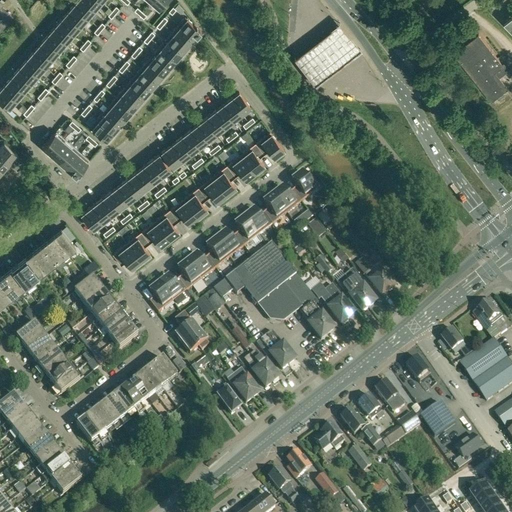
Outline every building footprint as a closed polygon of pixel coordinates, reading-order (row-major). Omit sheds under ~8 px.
[(82,0),(77,0),(73,6),(87,18),(94,10),(82,0)] [(82,0),(94,10),(101,2),(99,0),(82,0)] [(166,0),(151,0),(150,2),(158,9),(166,0)] [(0,8),(3,4),(0,7),(0,31),(12,17),(7,12),(6,14),(0,9),(0,8)] [(87,18),(73,6),(66,14),(80,26),(87,18)] [(80,26),(66,14),(59,22),(73,34),(80,26)] [(511,15),(508,18),(500,25),(511,37),(511,15)] [(185,17),(178,25),(194,39),(201,31),(185,17)] [(51,30),(66,43),(73,34),(59,22),(51,30)] [(341,22),(295,57),(315,83),(361,48),(341,22)] [(188,46),(194,39),(178,25),(172,32),(188,46)] [(66,43),(51,30),(44,38),(59,51),(66,43)] [(182,53),(188,46),(172,32),(166,39),(182,53)] [(478,34),(453,53),(491,102),(508,89),(495,73),(504,66),(478,34)] [(52,59),(59,51),(44,38),(37,47),(52,59)] [(175,60),(182,53),(166,39),(159,46),(175,60)] [(169,68),(175,60),(159,46),(153,54),(169,68)] [(52,59),(37,47),(30,55),(45,67),(52,59)] [(153,54),(147,61),(163,75),(169,68),(153,54)] [(38,75),(45,67),(30,55),(23,63),(38,75)] [(147,61),(140,68),(157,82),(163,75),(147,61)] [(23,63),(16,71),(30,83),(38,75),(23,63)] [(150,89),(157,82),(140,68),(134,75),(150,89)] [(30,83),(16,71),(9,79),(23,92),(30,83)] [(144,97),(150,89),(134,75),(128,83),(144,97)] [(23,92),(9,79),(2,87),(16,100),(23,92)] [(138,104),(144,97),(128,83),(122,90),(138,104)] [(0,89),(0,100),(9,108),(16,100),(2,87),(0,89)] [(131,111),(138,104),(122,90),(115,97),(131,111)] [(239,92),(230,99),(241,114),(250,107),(239,92)] [(125,118),(131,111),(115,97),(109,104),(125,118)] [(241,114),(230,99),(221,106),(233,121),(241,114)] [(119,126),(125,118),(109,104),(103,112),(119,126)] [(221,106),(213,112),(224,127),(233,121),(221,106)] [(103,112),(96,119),(113,133),(119,126),(103,112)] [(224,127),(213,112),(204,119),(216,134),(224,127)] [(96,119),(90,127),(103,137),(102,138),(106,141),(108,138),(113,133),(96,119)] [(204,119),(196,125),(207,140),(216,134),(204,119)] [(207,140),(196,125),(187,132),(199,147),(207,140)] [(50,155),(64,138),(56,131),(42,147),(50,155)] [(199,147),(187,132),(179,139),(190,154),(199,147)] [(269,132),(254,144),(263,155),(268,150),(274,158),(284,150),(269,132)] [(59,162),(73,145),(64,138),(50,155),(59,162)] [(182,160),(190,154),(179,139),(170,145),(182,160)] [(4,144),(0,147),(0,157),(8,164),(17,155),(4,144)] [(263,155),(254,144),(240,155),(254,173),(264,165),(258,158),(263,155)] [(59,162),(67,169),(81,153),(73,145),(59,162)] [(161,152),(173,167),(182,160),(170,145),(161,152)] [(81,153),(67,169),(75,176),(89,160),(81,153)] [(159,154),(150,161),(161,176),(170,169),(159,154)] [(240,155),(226,166),(234,177),(240,173),(245,180),(254,173),(240,155)] [(0,173),(8,164),(0,157),(0,173)] [(153,183),(161,176),(150,161),(141,168),(153,183)] [(226,166),(212,177),(226,195),(235,187),(230,180),(234,177),(226,166)] [(153,183),(141,168),(133,174),(144,189),(153,183)] [(297,188),(292,192),(300,203),(319,188),(312,178),(308,181),(301,173),(292,180),(297,188)] [(133,174),(124,181),(136,196),(144,189),(133,174)] [(212,177),(197,188),(206,199),(211,195),(217,202),(226,195),(212,177)] [(127,202),(136,196),(124,181),(116,187),(127,202)] [(116,187),(107,194),(119,209),(127,202),(116,187)] [(197,188),(183,199),(197,217),(207,210),(201,202),(206,199),(197,188)] [(286,214),(300,203),(292,192),(287,195),(282,188),(272,196),(286,214)] [(110,216),(119,209),(107,194),(99,201),(110,216)] [(269,210),(263,214),(272,225),(286,214),(272,196),(263,203),(269,210)] [(169,210),(177,221),(183,217),(188,224),(197,217),(183,199),(169,210)] [(99,201),(90,207),(102,222),(110,216),(99,201)] [(93,229),(102,222),(90,207),(81,214),(93,229)] [(169,210),(155,221),(169,239),(178,232),(173,225),(177,221),(169,210)] [(253,210),(243,218),(257,236),(272,225),(263,214),(259,217),(253,210)] [(327,211),(318,217),(325,227),(334,220),(327,211)] [(243,248),(257,236),(243,218),(235,225),(240,232),(234,236),(243,248)] [(316,236),(323,230),(316,220),(308,226),(316,236)] [(160,246),(169,239),(155,221),(140,232),(149,243),(154,239),(160,246)] [(61,230),(54,235),(67,252),(75,246),(61,230)] [(428,242),(431,240),(435,235),(437,234),(433,230),(425,239),(428,242)] [(304,243),(295,231),(285,239),(294,250),(304,243)] [(144,247),(149,243),(140,232),(126,243),(140,261),(150,254),(144,247)] [(225,232),(215,240),(229,259),(243,248),(234,236),(230,240),(225,232)] [(67,252),(54,235),(47,241),(60,257),(67,252)] [(206,247),(212,254),(206,258),(215,270),(229,259),(215,240),(206,247)] [(47,241),(40,246),(53,263),(60,257),(47,241)] [(285,242),(277,248),(285,258),(293,252),(285,242)] [(131,268),(140,261),(126,243),(112,254),(121,265),(126,261),(131,268)] [(302,308),(303,309),(308,306),(311,309),(314,306),(318,304),(271,244),(232,275),(244,290),(245,289),(253,301),(252,302),(255,306),(258,306),(270,321),(283,323),(302,308)] [(53,263),(40,246),(33,252),(46,269),(53,263)] [(383,261),(373,248),(369,251),(379,263),(383,261)] [(341,251),(336,254),(343,264),(348,261),(341,251)] [(33,252),(26,257),(39,274),(46,269),(33,252)] [(200,281),(215,270),(206,258),(202,262),(196,255),(186,262),(200,281)] [(39,274),(26,257),(18,263),(32,280),(39,274)] [(320,257),(316,261),(327,275),(331,272),(320,257)] [(365,264),(388,293),(394,288),(382,272),(381,272),(376,266),(379,264),(374,257),(370,260),(365,264)] [(177,281),(186,292),(200,281),(186,262),(177,269),(183,276),(177,281)] [(18,263),(11,268),(25,285),(32,280),(18,263)] [(388,293),(365,264),(360,268),(365,274),(365,275),(370,281),(369,282),(381,298),(388,293)] [(25,285),(11,268),(4,274),(17,291),(21,296),(28,290),(25,285)] [(344,277),(368,308),(375,303),(362,287),(362,288),(357,281),(358,280),(352,271),(344,277)] [(76,279),(81,285),(88,279),(84,273),(76,279)] [(4,274),(0,277),(0,283),(10,296),(17,291),(4,274)] [(237,295),(244,290),(232,275),(223,282),(231,293),(233,291),(237,295)] [(172,303),(186,292),(177,281),(173,284),(168,277),(158,285),(172,303)] [(343,292),(345,290),(350,297),(349,297),(361,313),(368,308),(344,277),(336,283),(343,292)] [(81,285),(76,279),(69,285),(74,290),(81,285)] [(80,300),(97,286),(92,279),(75,292),(80,300)] [(231,293),(223,282),(213,290),(222,300),(231,293)] [(0,298),(3,302),(10,296),(0,283),(0,298)] [(318,300),(321,298),(329,308),(328,309),(340,325),(347,319),(329,297),(326,293),(324,290),(325,290),(320,283),(311,290),(318,300)] [(326,293),(329,297),(347,319),(353,314),(341,298),(342,297),(332,284),(325,290),(324,290),(326,293)] [(74,290),(69,285),(62,290),(66,296),(74,290)] [(154,298),(149,302),(158,313),(172,303),(158,285),(149,291),(154,298)] [(97,286),(80,300),(86,307),(103,293),(97,286)] [(225,305),(222,300),(213,290),(213,289),(204,296),(216,312),(225,305)] [(91,314),(108,301),(103,293),(86,307),(91,314)] [(209,305),(203,298),(196,303),(202,311),(209,305)] [(40,304),(45,311),(52,306),(47,299),(40,304)] [(97,321),(114,308),(108,301),(91,314),(97,321)] [(493,341),(493,340),(505,331),(511,326),(504,317),(502,318),(500,315),(496,310),(497,308),(491,301),(485,306),(484,305),(479,309),(480,310),(473,315),(493,341)] [(45,311),(40,304),(39,303),(32,309),(38,317),(45,311)] [(308,306),(303,309),(300,312),(309,324),(308,324),(321,340),(334,330),(321,314),(321,315),(314,306),(311,309),(308,306)] [(119,315),(114,308),(97,321),(102,328),(119,315)] [(175,335),(183,345),(199,332),(184,312),(174,320),(182,330),(175,335)] [(125,322),(119,315),(102,328),(108,335),(125,322)] [(125,322),(108,335),(114,342),(130,329),(125,322)] [(22,345),(39,332),(33,325),(17,338),(22,345)] [(65,326),(58,332),(62,337),(69,331),(65,326)] [(137,337),(130,329),(114,342),(120,350),(137,337)] [(471,356),(475,353),(468,344),(465,347),(462,344),(463,343),(452,330),(447,335),(446,334),(443,336),(443,338),(442,339),(452,352),(453,352),(455,355),(459,353),(464,361),(466,360),(464,356),(469,352),(471,356)] [(44,339),(39,332),(22,345),(28,352),(44,339)] [(199,332),(183,345),(190,354),(198,347),(201,351),(209,345),(199,332)] [(266,336),(288,365),(295,360),(283,345),(282,345),(272,332),(266,336)] [(270,354),(269,355),(282,371),(288,365),(266,336),(259,341),(270,354)] [(44,339),(28,352),(33,359),(50,346),(44,339)] [(466,360),(464,361),(460,364),(473,383),(507,359),(493,340),(493,341),(475,353),(471,356),(466,360)] [(269,355),(270,354),(259,341),(257,343),(267,357),(269,355)] [(217,350),(220,354),(227,348),(224,344),(217,350)] [(56,353),(50,346),(33,359),(39,367),(56,353)] [(163,352),(170,361),(175,356),(169,348),(163,352)] [(249,356),(271,384),(278,379),(265,363),(264,364),(255,352),(249,356)] [(56,353),(39,367),(44,374),(61,360),(56,353)] [(244,361),(248,366),(253,373),(252,373),(265,389),(271,384),(249,356),(244,361)] [(406,366),(416,380),(417,379),(419,383),(429,375),(427,372),(427,371),(416,358),(412,362),(411,361),(406,364),(407,366),(406,366)] [(511,366),(507,359),(473,383),(486,402),(511,383),(511,366)] [(67,367),(61,360),(44,374),(50,381),(67,367)] [(156,365),(169,382),(176,377),(163,360),(156,365)] [(186,369),(178,360),(172,364),(180,374),(186,369)] [(87,365),(92,371),(93,372),(98,368),(92,361),(87,365)] [(67,367),(50,381),(56,388),(72,375),(78,370),(72,363),(67,367)] [(195,364),(191,367),(196,374),(200,371),(195,364)] [(156,365),(149,371),(162,388),(169,382),(156,365)] [(252,399),(259,394),(246,378),(248,377),(241,368),(234,374),(235,376),(252,399)] [(56,388),(61,396),(84,378),(78,370),(72,375),(56,388)] [(164,391),(162,388),(149,371),(142,376),(155,394),(157,397),(164,391)] [(234,374),(227,379),(246,404),(252,399),(235,376),(234,374)] [(142,376),(134,382),(147,399),(155,394),(142,376)] [(140,405),(147,399),(134,382),(127,388),(140,405)] [(386,404),(388,407),(394,414),(404,406),(396,396),(397,395),(386,382),(381,386),(380,384),(375,388),(376,389),(375,390),(386,404)] [(223,385),(214,393),(231,415),(240,408),(223,385)] [(140,405),(127,388),(120,393),(133,410),(138,416),(145,410),(140,405)] [(133,410),(120,393),(113,399),(126,416),(133,410)] [(368,423),(370,425),(371,426),(379,419),(384,416),(378,409),(379,409),(369,395),(364,399),(362,398),(358,401),(359,402),(358,404),(368,417),(365,419),(367,423),(368,423)] [(0,413),(2,416),(19,403),(13,396),(0,406),(0,413)] [(126,416),(113,399),(106,404),(119,421),(126,416)] [(511,401),(495,414),(506,428),(511,423),(511,401)] [(24,410),(19,403),(2,416),(7,423),(24,410)] [(119,421),(106,404),(99,410),(112,427),(119,421)] [(438,405),(418,419),(433,440),(453,425),(450,421),(449,421),(440,409),(441,409),(438,405)] [(7,423),(13,430),(30,417),(24,410),(7,423)] [(99,410),(91,415),(104,432),(112,427),(99,410)] [(350,430),(354,434),(360,430),(361,432),(370,425),(368,423),(364,426),(360,422),(361,421),(357,416),(355,417),(350,410),(346,413),(344,413),(342,415),(342,417),(340,418),(350,430)] [(397,422),(406,435),(421,424),(412,412),(397,422)] [(91,415),(84,421),(97,438),(104,432),(91,415)] [(18,438),(36,425),(30,417),(13,430),(9,434),(14,441),(18,438)] [(84,421),(77,427),(90,444),(97,438),(84,421)] [(41,432),(36,425),(18,438),(24,445),(41,432)] [(314,440),(322,451),(330,444),(330,445),(331,445),(334,450),(344,442),(341,437),(331,425),(321,433),(322,434),(314,440)] [(382,440),(381,439),(370,425),(361,432),(373,447),(381,441),(382,440)] [(398,427),(390,432),(381,439),(382,440),(381,441),(385,446),(386,448),(390,445),(404,436),(398,427)] [(47,439),(41,432),(24,445),(30,452),(47,439)] [(457,467),(458,469),(471,460),(468,456),(480,447),(479,445),(480,444),(480,443),(476,438),(475,437),(474,438),(472,436),(455,448),(461,457),(459,458),(454,462),(457,467)] [(35,459),(52,446),(47,439),(30,452),(25,456),(30,463),(35,459)] [(58,453),(52,446),(35,459),(41,466),(58,453)] [(365,458),(356,447),(348,453),(363,472),(371,466),(365,458)] [(296,452),(292,456),(290,455),(288,457),(288,459),(287,460),(296,472),(299,476),(310,467),(307,464),(307,463),(303,458),(302,459),(296,452)] [(63,460),(58,453),(41,466),(46,474),(63,460)] [(107,465),(114,460),(110,454),(103,459),(107,465)] [(69,467),(63,460),(46,474),(52,481),(69,467)] [(74,475),(69,467),(52,481),(57,488),(74,475)] [(9,469),(3,473),(8,480),(14,475),(9,469)] [(279,470),(274,473),(272,473),(269,475),(269,477),(268,478),(279,491),(280,490),(283,495),(284,494),(292,504),(298,499),(291,489),(291,488),(288,484),(289,483),(279,470)] [(412,484),(403,471),(397,475),(407,488),(412,484)] [(322,473),(314,480),(330,499),(338,493),(322,473)] [(80,482),(74,475),(57,488),(63,495),(80,482)] [(372,488),(380,498),(389,491),(381,480),(372,488)] [(485,483),(470,493),(476,502),(491,491),(485,483)] [(343,491),(359,511),(364,511),(366,511),(347,487),(343,491)] [(491,491),(476,502),(481,510),(496,499),(491,491)] [(258,497),(254,501),(262,511),(269,511),(274,508),(265,495),(259,500),(258,497)] [(412,498),(404,504),(407,508),(415,502),(412,498)] [(496,499),(481,510),(482,511),(494,511),(502,507),(496,499)] [(429,500),(413,510),(414,511),(428,511),(434,508),(429,500)] [(247,511),(262,511),(254,501),(250,504),(251,506),(246,510),(247,511)]
